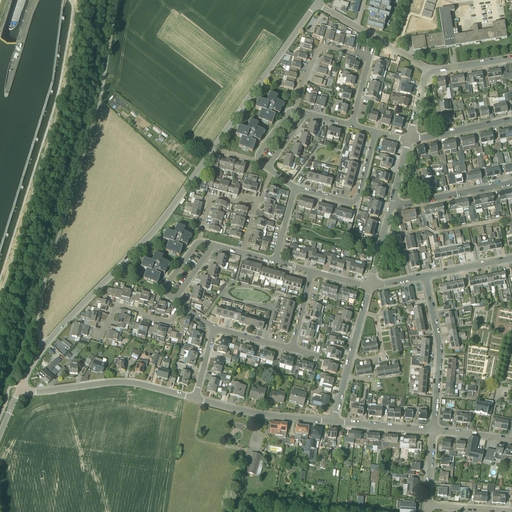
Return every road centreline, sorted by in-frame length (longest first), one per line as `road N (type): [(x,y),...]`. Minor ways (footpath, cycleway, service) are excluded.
road 1 (tertiary): [(45,343),(152,233),(316,4)]
road 2 (residential): [(45,343),(38,335),(43,288),(91,132),(117,0)]
road 3 (residential): [(195,398),(127,382),(19,388)]
road 4 (residential): [(433,430),(439,354),(424,276)]
road 5 (residential): [(332,422),(195,398)]
road 6 (residential): [(375,131),(353,201),(294,188)]
road 7 (residential): [(428,69),(316,4)]
road 8 (residential): [(392,205),(511,183)]
